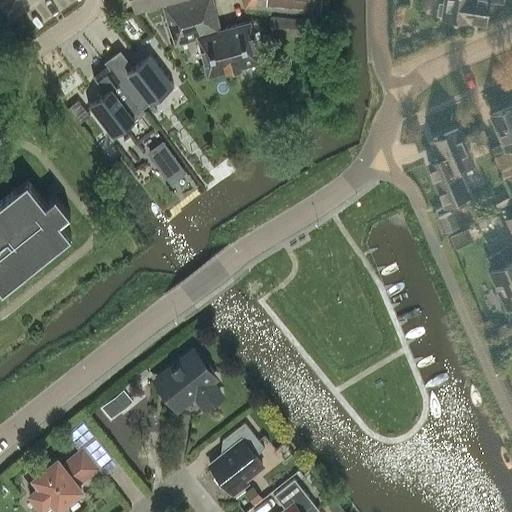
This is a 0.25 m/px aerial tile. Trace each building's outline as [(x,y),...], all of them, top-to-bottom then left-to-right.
[(132,0),(135,10),(173,0),(132,0)] [(175,43),(198,36),(208,74),(261,60),(250,20),(220,28),(212,0),(180,0),(163,5),(175,43)] [(242,0),(245,6),(303,10),(316,11),(321,11),(321,0),(242,0)] [(440,2),(438,13),(443,13),(442,17),(469,21),(471,14),(488,16),(490,0),(444,0),(444,2),(440,2)] [(316,19),(316,11),(303,10),(303,18),(270,15),(269,32),(317,35),(318,19),(316,19)] [(140,70),(128,55),(113,67),(116,70),(150,114),(182,88),(157,57),(140,70)] [(150,114),(116,70),(101,82),(113,97),(96,111),(121,142),(153,117),(150,114)] [(504,142),(491,147),(500,169),(503,176),(511,171),(511,104),(492,113),(504,142)] [(441,156),(429,161),(446,205),(468,196),(457,170),(473,163),(458,128),(433,138),(441,156)] [(0,259),(55,216),(44,202),(54,194),(39,176),(29,183),(12,161),(0,170),(0,259)] [(499,209),(511,202),(511,198),(511,196),(496,202),(499,209)] [(454,210),(439,216),(445,231),(460,225),(454,210)] [(511,260),(507,263),(501,249),(490,254),(496,268),(491,270),(508,307),(511,304),(511,260)] [(194,393),(206,407),(221,395),(210,381),(215,377),(193,350),(158,378),(180,405),(194,393)] [(84,418),(66,431),(79,448),(96,434),(84,418)] [(247,482),(244,478),(262,463),(255,454),(264,447),(244,421),(222,439),(230,448),(210,464),(232,493),(247,482)] [(83,448),(62,464),(57,458),(33,477),(40,484),(30,492),(41,507),(51,499),(57,507),(81,488),(77,483),(98,467),(83,448)] [(286,507),(279,511),(319,511),(320,511),(294,478),(275,493),(286,507)] [(253,504),(261,497),(253,486),(244,493),(253,504)] [(337,498),(327,505),(333,511),(342,505),(337,498)]
